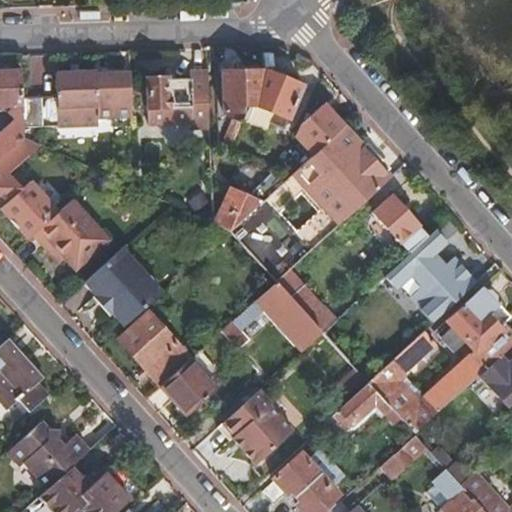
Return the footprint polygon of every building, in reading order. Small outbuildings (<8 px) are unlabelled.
[(31,120),(61,120),(61,105),(99,103),(99,69),(59,70),(60,93),(31,93),(31,120)] [(210,119),(208,72),(189,73),(189,79),(148,82),(150,123),(192,120),(210,119)] [(246,104),(250,103),(263,72),(225,73),(228,113),(246,113),(246,104)] [(275,112),(272,119),(287,124),(303,85),(263,72),(250,103),(254,104),(252,112),(260,114),(262,108),(275,112)] [(0,158),(23,137),(22,75),(0,74),(0,114),(9,114),(12,122),(0,132),(0,158)] [(99,118),(99,103),(61,105),(61,120),(99,118)] [(295,136),(313,157),(343,129),(346,127),(323,103),(304,119),(295,136)] [(270,127),(272,119),(275,112),(262,108),(260,114),(257,122),(270,127)] [(227,141),(236,144),(243,125),(234,122),(227,141)] [(343,129),(313,157),(288,179),(267,198),(262,203),(229,232),(275,281),(368,197),(339,164),(358,147),(343,129)] [(38,145),(23,137),(0,158),(0,201),(4,206),(0,209),(0,212),(27,240),(32,236),(58,212),(30,182),(22,189),(8,174),(38,145)] [(388,179),(358,147),(339,164),(368,197),(388,179)] [(84,183),(87,185),(100,173),(91,168),(84,174),(89,179),(84,183)] [(100,173),(87,185),(93,193),(110,177),(100,173)] [(277,174),(258,191),(267,198),(288,179),(277,174)] [(213,225),(229,232),(262,203),(250,198),(229,189),(225,202),(213,198),(213,225)] [(267,198),(258,191),(250,198),(262,203),(267,198)] [(375,211),(412,252),(430,235),(393,195),(375,211)] [(109,239),(72,200),(58,212),(32,236),(58,262),(63,257),(75,270),(109,239)] [(145,264),(128,245),(84,285),(97,299),(95,300),(111,320),(113,317),(123,329),(161,294),(140,269),(145,264)] [(388,348),(397,357),(426,331),(483,277),(487,274),(466,250),(399,311),(412,325),(388,348)] [(300,280),(285,293),(322,333),(336,320),(300,280)] [(222,330),(238,348),(248,338),(240,330),(262,308),(301,352),(322,333),(285,293),(275,281),(222,330)] [(483,323),(490,317),(472,297),(465,304),(483,323)] [(500,327),(490,317),(483,323),(465,304),(447,320),(452,326),(441,336),(454,352),(461,345),(466,341),(475,351),(500,327)] [(118,339),(161,386),(190,359),(147,312),(118,339)] [(322,333),(348,361),(372,340),(346,312),(343,314),(336,320),(322,333)] [(415,433),(421,428),(470,384),(481,374),(511,345),(511,333),(504,324),(500,327),(475,351),(469,355),(459,365),(420,400),(414,393),(410,401),(397,414),(415,433)] [(404,373),(436,343),(426,331),(397,357),(394,360),(404,373)] [(466,341),(461,345),(469,355),(475,351),(466,341)] [(23,416),(47,394),(35,381),(39,377),(15,353),(12,355),(2,344),(0,344),(0,406),(4,410),(12,403),(23,416)] [(511,345),(481,374),(505,402),(511,395),(511,345)] [(190,359),(161,386),(187,413),(216,386),(214,384),(217,381),(203,365),(200,369),(197,365),(204,358),(198,352),(190,359)] [(377,376),(369,383),(391,408),(392,409),(397,414),(410,401),(414,393),(402,379),(406,374),(404,373),(394,360),(393,361),(377,376)] [(369,383),(334,415),(348,429),(375,405),(384,414),(391,408),(369,383)] [(258,390),(221,424),(231,435),(234,433),(243,443),(239,447),(253,463),(290,429),(267,405),(269,402),(258,390)] [(25,460),(48,487),(70,467),(87,450),(74,435),(67,442),(62,446),(57,440),(58,430),(46,427),(40,420),(9,449),(21,463),(25,460)] [(421,428),(415,433),(427,447),(431,452),(438,446),(421,428)] [(67,442),(58,430),(57,440),(62,446),(67,442)] [(415,433),(380,465),(392,479),(427,447),(415,433)] [(431,452),(447,469),(460,484),(471,474),(474,472),(460,456),(452,462),(438,446),(431,452)] [(295,497),(331,464),(321,453),(309,463),(301,455),(273,480),(274,483),(262,494),(272,504),(284,493),(286,495),(289,491),(295,497)] [(331,464),(295,497),(299,502),(296,506),(301,511),(319,511),(338,496),(331,489),(343,477),(331,464)] [(114,511),(127,500),(102,472),(82,490),(83,496),(81,498),(72,497),(67,491),(67,487),(78,476),(70,467),(48,487),(37,496),(52,511),(114,511)] [(485,511),(460,484),(447,469),(431,483),(448,502),(439,511),(485,511)] [(82,490),(102,472),(78,476),(67,487),(67,491),(72,497),(81,498),(83,496),(82,490)] [(507,511),(471,474),(460,484),(485,511),(507,511)] [(123,511),(164,511),(165,511),(155,500),(141,511),(129,511),(127,509),(123,511)] [(349,511),(341,503),(330,511),(349,511)]
